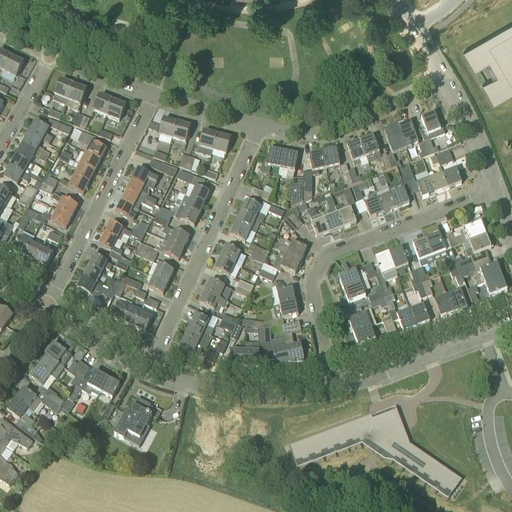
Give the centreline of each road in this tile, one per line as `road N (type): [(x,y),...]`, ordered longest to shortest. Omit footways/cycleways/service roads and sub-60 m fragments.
road 1 (residential): [(331,386),(311,293),(326,254),(494,191)]
road 2 (residential): [(148,368),(259,128)]
road 3 (residential): [(43,306),(152,96)]
road 4 (residential): [(441,76),(342,125),(290,133),(259,128)]
road 5 (residential): [(511,323),(331,386)]
road 6 (residential): [(331,386),(297,394),(202,388),(148,368)]
road 7 (residential): [(310,0),(247,10),(184,0)]
road 8 (residential): [(494,191),(441,76)]
road 9 (residential): [(148,368),(43,306)]
